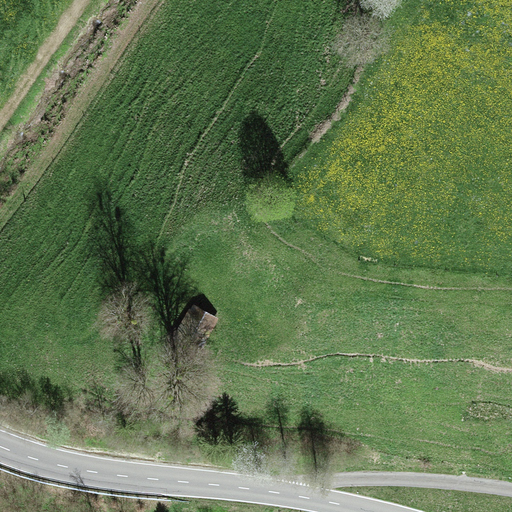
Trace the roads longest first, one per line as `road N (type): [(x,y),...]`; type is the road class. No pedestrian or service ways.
road 1 (tertiary): [(0,446),(81,469),(292,495)]
road 2 (unclassified): [(292,495),(319,482),(374,478),(511,489)]
